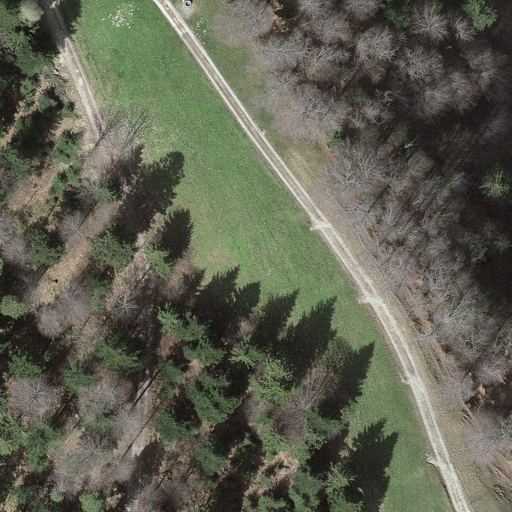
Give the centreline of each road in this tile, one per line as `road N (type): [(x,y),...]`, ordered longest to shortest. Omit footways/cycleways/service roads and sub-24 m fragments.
road 1 (track): [(158,0),(377,301),(462,511)]
road 2 (track): [(130,511),(146,324),(139,236),(40,0)]
